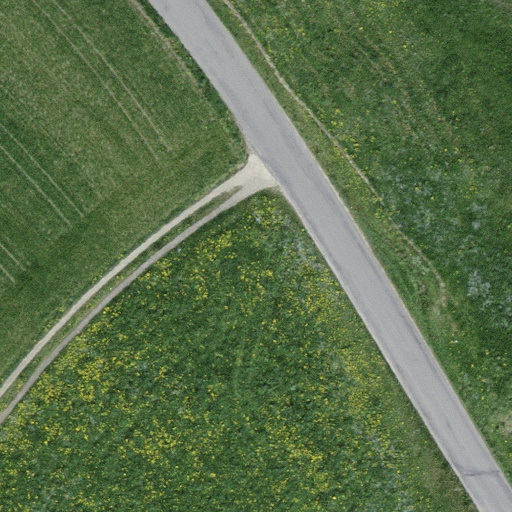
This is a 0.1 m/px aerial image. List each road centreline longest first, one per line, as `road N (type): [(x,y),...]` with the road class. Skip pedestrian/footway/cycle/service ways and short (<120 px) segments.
road 1 (unclassified): [(508,511),(264,124),(173,0)]
road 2 (track): [(283,158),(121,272),(0,405)]
